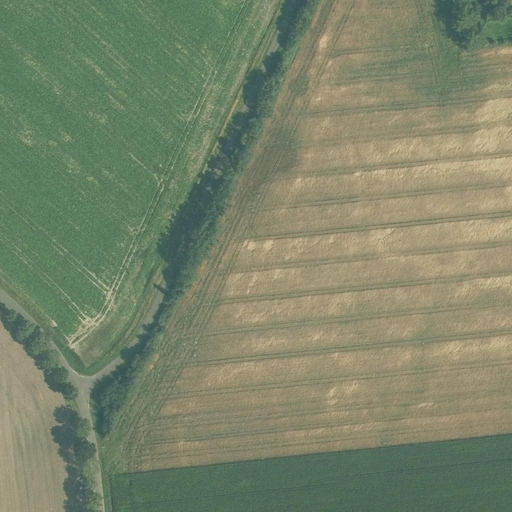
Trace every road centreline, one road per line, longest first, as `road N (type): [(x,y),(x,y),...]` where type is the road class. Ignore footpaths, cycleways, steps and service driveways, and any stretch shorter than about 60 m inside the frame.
road 1 (unclassified): [(296,0),(150,319),(136,343),(79,391)]
road 2 (unclassified): [(79,391),(34,319),(0,289)]
road 3 (unclassified): [(79,391),(101,511)]
